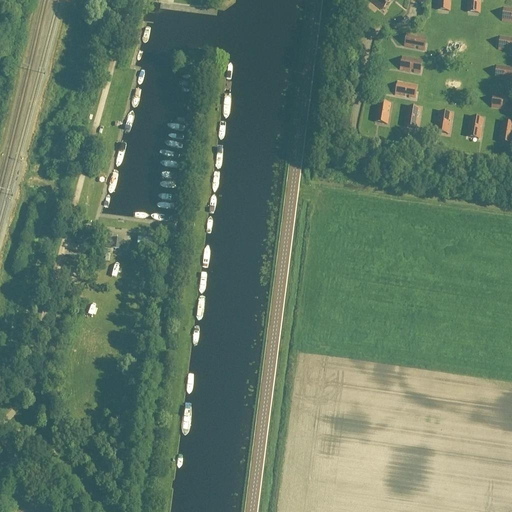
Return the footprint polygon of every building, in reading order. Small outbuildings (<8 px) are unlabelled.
[(368,0),(381,11),(389,1),(387,0),(368,0)] [(437,0),(437,11),(449,12),(450,0),(437,0)] [(480,0),(467,0),(467,13),(479,14),(480,0)] [(502,22),(511,23),(511,10),(504,10),(502,22)] [(406,35),(404,47),(423,51),(426,39),(406,35)] [(511,39),(500,38),(498,51),(511,52),(511,39)] [(400,71),(419,74),(421,62),(402,58),(400,71)] [(511,69),(496,67),(495,80),(511,81),(511,69)] [(395,96),(414,100),(416,87),(397,84),(395,96)] [(511,111),(511,100),(511,98),(493,96),(491,109),(511,111)] [(387,125),(390,106),(377,104),(374,123),(387,125)] [(404,128),(416,130),(419,110),(407,108),(404,128)] [(448,135),(451,116),(438,114),(435,133),(448,135)] [(479,140),(482,121),(470,119),(467,138),(479,140)] [(511,137),(511,125),(501,124),(498,143),(511,145),(511,137)] [(106,249),(125,251),(126,244),(107,241),(106,249)]
